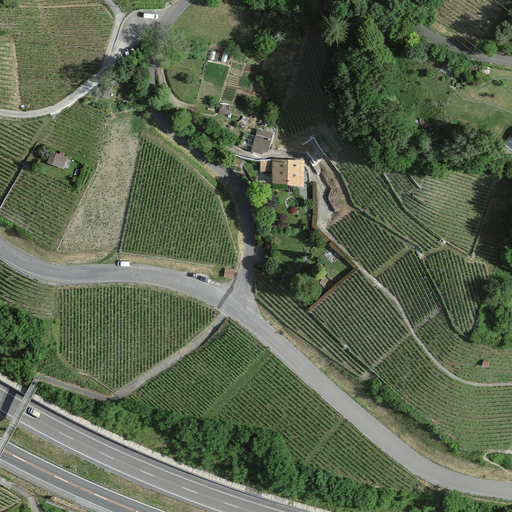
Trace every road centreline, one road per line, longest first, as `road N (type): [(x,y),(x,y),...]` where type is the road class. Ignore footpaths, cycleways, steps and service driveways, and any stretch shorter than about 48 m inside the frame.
road 1 (tertiary): [(230,306),(416,461),(458,480),(511,489)]
road 2 (unclassified): [(230,306),(249,254),(247,207),(232,181),(153,106),(149,73),(167,21)]
road 3 (motorway): [(257,511),(140,470),(0,398)]
road 4 (tertiary): [(0,246),(49,271),(151,275),(230,306)]
road 5 (unclassified): [(0,111),(57,108),(140,24),(167,21)]
road 6 (motorway): [(0,448),(138,511)]
road 7 (unclassified): [(383,0),(436,37),(511,63)]
